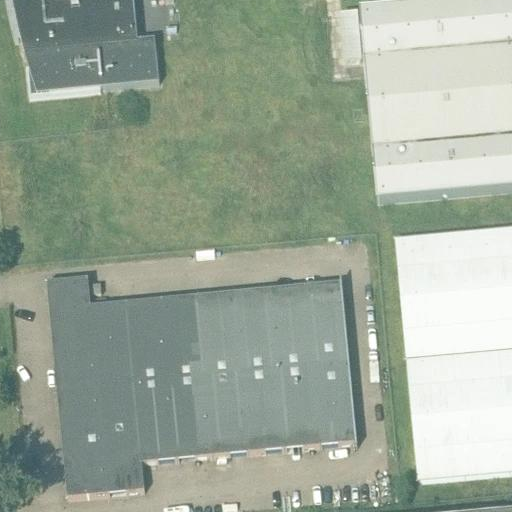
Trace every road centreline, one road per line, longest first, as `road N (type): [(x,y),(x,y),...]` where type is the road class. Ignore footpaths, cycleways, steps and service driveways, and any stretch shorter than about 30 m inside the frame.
road 1 (unknown): [(27,287),(350,261)]
road 2 (unknown): [(100,511),(375,472)]
road 3 (unknown): [(27,287),(47,511)]
